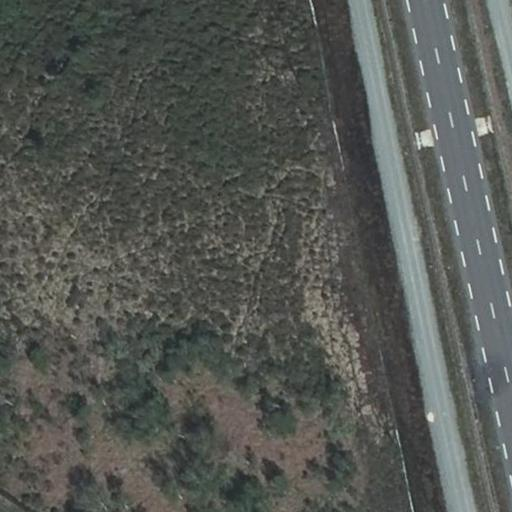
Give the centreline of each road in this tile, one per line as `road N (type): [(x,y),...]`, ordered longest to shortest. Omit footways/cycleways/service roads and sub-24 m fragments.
road 1 (track): [(466,511),(359,0)]
road 2 (primary): [(511,387),(426,0)]
